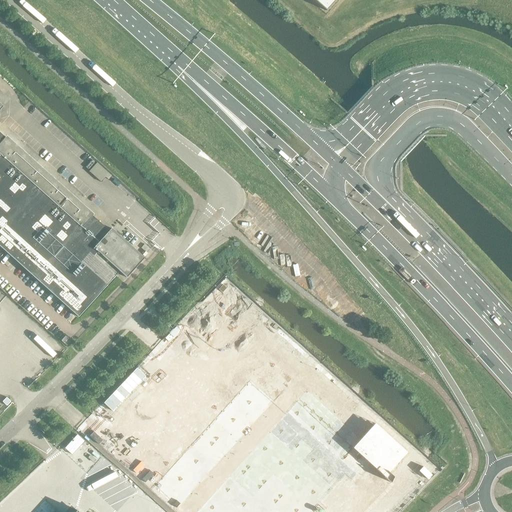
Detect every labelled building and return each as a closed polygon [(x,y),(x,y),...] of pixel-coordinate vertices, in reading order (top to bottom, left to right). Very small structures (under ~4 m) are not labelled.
[(313,0),(326,11),(335,0),(313,0)] [(109,230),(0,133),(0,109),(2,107),(0,105),(0,247),(78,318),(119,272),(126,278),(144,258),(110,229),(109,230)] [(132,467),(182,511),(355,511),(410,451),(264,320),(132,467)] [(66,346),(67,345),(71,341),(65,336),(61,341),(66,346)] [(84,441),(77,434),(65,448),(72,454),(84,441)]
